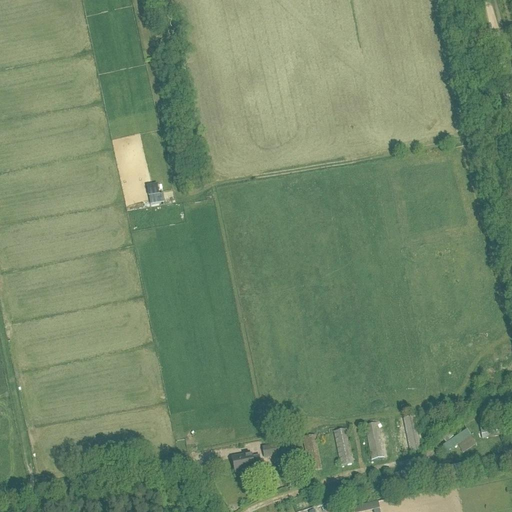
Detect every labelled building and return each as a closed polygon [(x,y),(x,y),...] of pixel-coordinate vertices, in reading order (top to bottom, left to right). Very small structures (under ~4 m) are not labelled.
[(334,143),(346,141),(343,123),(332,125),(334,143)] [(362,127),(345,129),(346,135),(363,133),(362,127)] [(511,398),(487,403),(489,417),(511,412),(511,398)] [(410,455),(423,452),(416,417),(403,420),(410,455)] [(371,462),(384,459),(377,425),(364,427),(371,462)] [(482,441),(507,436),(505,425),(480,430),(482,441)] [(340,468),(353,465),(347,431),(333,433),(340,468)] [(466,432),(443,447),(447,453),(469,438),(466,432)] [(309,474),(322,471),(315,437),(302,439),(309,474)] [(264,460),(280,457),(278,445),(262,448),(264,460)] [(252,459),(252,456),(231,460),(234,475),(248,472),(248,475),(249,477),(252,477),(254,476),(254,474),(254,471),(254,466),(261,465),(259,457),(252,459)] [(454,482),(470,478),(467,466),(452,470),(454,482)] [(355,511),(372,511),(380,511),(378,503),(354,508),(355,511)]
